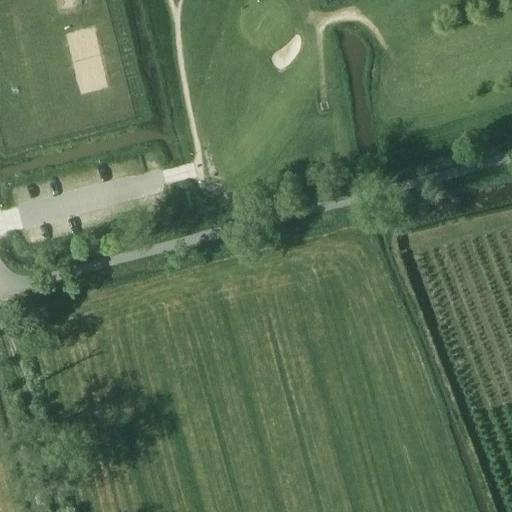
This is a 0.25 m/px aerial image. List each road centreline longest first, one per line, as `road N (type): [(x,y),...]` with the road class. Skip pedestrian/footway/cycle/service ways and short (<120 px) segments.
road 1 (unclassified): [(0,293),(511,158)]
road 2 (track): [(54,511),(0,298)]
